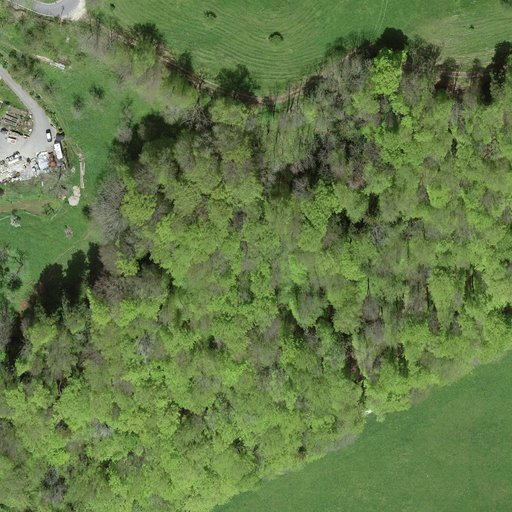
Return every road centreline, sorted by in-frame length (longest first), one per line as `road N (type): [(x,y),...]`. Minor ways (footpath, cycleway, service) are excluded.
road 1 (track): [(69,3),(203,81),(259,100),(286,96),(362,52),(445,73),(511,64)]
road 2 (track): [(511,333),(177,511)]
